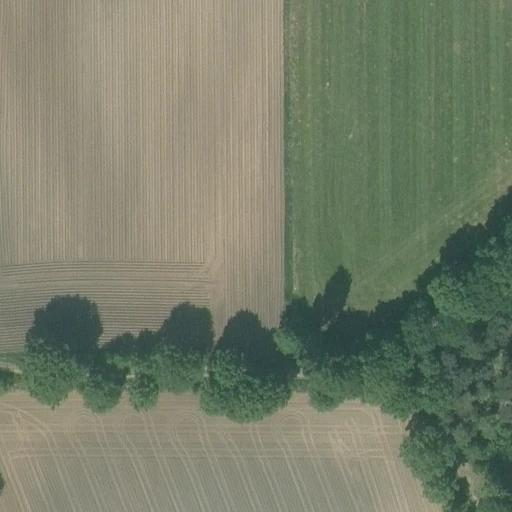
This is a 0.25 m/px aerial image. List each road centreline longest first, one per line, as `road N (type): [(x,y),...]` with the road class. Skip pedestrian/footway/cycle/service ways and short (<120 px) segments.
road 1 (track): [(404,363),(382,374),(0,375)]
road 2 (track): [(511,272),(404,363),(440,420),(465,495)]
